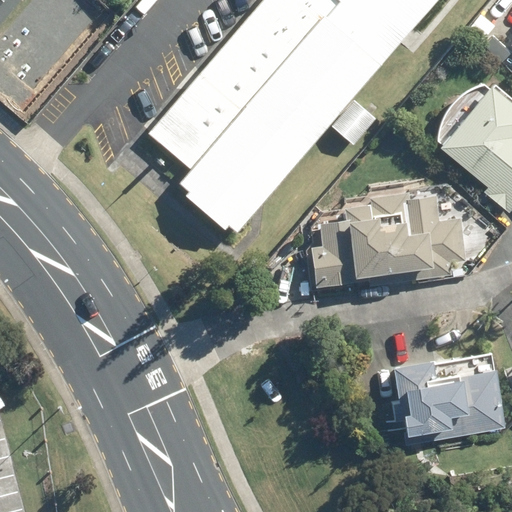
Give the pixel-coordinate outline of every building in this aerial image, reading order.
[(0,0),(0,17),(15,0),(0,0)] [(71,0),(47,0),(18,34),(48,60),(87,14),(71,0)] [(184,185),(180,189),(219,222),(222,218),(232,226),(323,120),(348,141),(371,114),(345,92),(376,56),(355,38),(359,33),(378,49),(420,0),(254,0),(143,129),(184,164),(173,176),(184,185)] [(483,43),(501,62),(508,54),(491,36),(483,43)] [(511,98),(492,82),(438,143),(486,186),(484,189),(508,209),(511,203),(511,98)] [(321,242),(309,244),(315,284),(367,277),(368,283),(450,272),(449,259),(465,257),(459,213),(436,217),(433,191),(406,195),(405,188),(369,193),(370,199),(344,203),(345,215),(318,218),(321,242)] [(391,361),(399,400),(391,402),(398,444),(505,424),(494,366),(435,376),(431,353),(391,361)]
